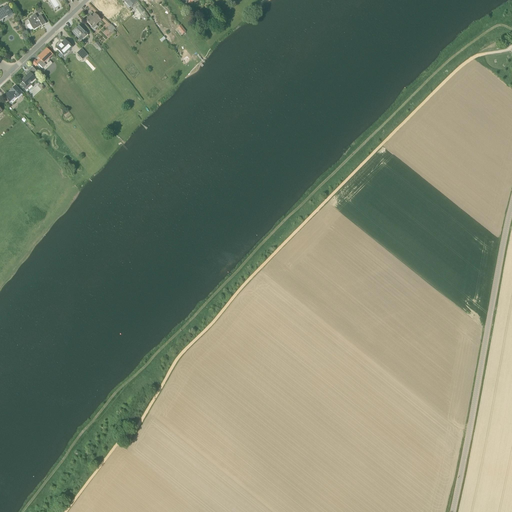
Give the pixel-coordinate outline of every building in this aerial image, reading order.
[(113,13),(118,9),(111,0),(106,0),(98,8),(104,15),(110,10),(113,13)] [(136,9),(140,14),(144,11),(140,5),(136,9)] [(29,30),(33,29),(34,30),(41,25),(42,26),(46,24),(41,16),(37,18),(35,15),(30,17),(31,18),(28,20),(30,24),(26,25),(29,30)] [(85,20),(90,25),(92,28),(101,20),(97,16),(96,17),(95,15),(92,17),(90,15),(85,20)] [(72,32),(80,41),(87,34),(82,29),(82,28),(79,25),(72,32)] [(183,35),(186,32),(181,26),(178,28),(183,35)] [(63,56),(72,47),(65,40),(56,48),(63,56)] [(97,42),(94,44),(99,51),(103,48),(97,42)] [(50,61),(48,59),(52,55),(47,49),(38,57),(40,59),(36,62),(34,60),(32,63),(36,67),(38,64),(42,68),(50,61)] [(21,81),(23,83),(20,85),(24,89),(35,79),(31,75),(33,73),(30,71),(26,74),(27,75),(21,81)] [(15,99),(21,94),(14,87),(10,90),(10,91),(4,97),(6,98),(3,101),(9,107),(16,100),(15,99)]
